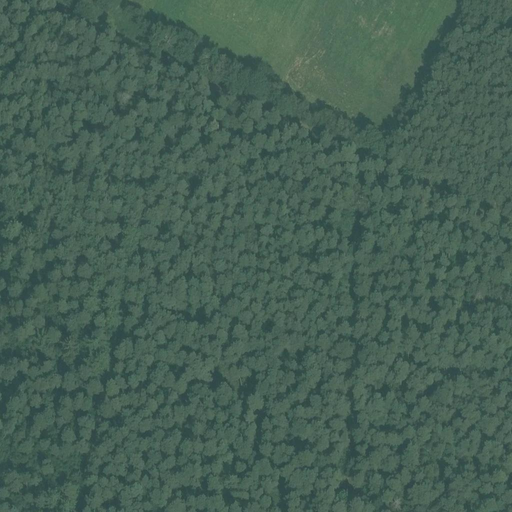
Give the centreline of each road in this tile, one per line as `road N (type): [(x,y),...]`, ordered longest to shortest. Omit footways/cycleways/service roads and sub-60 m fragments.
road 1 (track): [(511,223),(46,0)]
road 2 (track): [(165,60),(47,511)]
road 3 (track): [(358,150),(344,511)]
